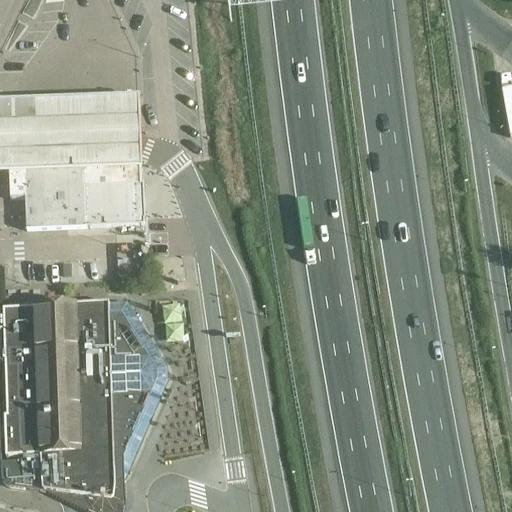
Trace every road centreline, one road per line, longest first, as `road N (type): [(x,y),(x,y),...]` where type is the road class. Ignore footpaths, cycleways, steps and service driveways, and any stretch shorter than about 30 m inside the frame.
road 1 (motorway): [(450,511),(391,198),(365,0)]
road 2 (motorway): [(294,0),(322,220),(374,511)]
